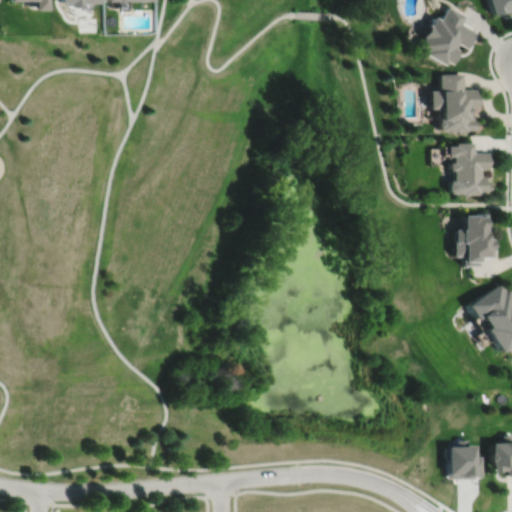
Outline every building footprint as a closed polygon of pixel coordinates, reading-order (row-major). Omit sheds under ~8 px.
[(9,0),(10,1),(34,0),(34,10),(47,10),(47,0),(9,0)] [(511,0),(487,0),(492,14),(500,12),(501,14),(507,12),(507,11),(511,9),(511,0)] [(447,6),(440,19),(434,16),(430,24),(428,23),(421,36),(423,37),(418,45),(426,50),(424,54),(444,65),(446,61),(451,64),(456,53),(455,53),(457,49),(454,47),(456,42),(466,48),(472,37),(471,37),(474,31),(460,23),(464,15),(447,6)] [(438,74),(438,90),(428,90),(429,109),(438,109),(438,130),(449,130),(449,131),(452,131),(452,132),(458,132),(458,131),(465,131),(465,130),(473,129),(473,118),(469,118),(469,113),(467,113),(467,107),(477,107),(477,94),(475,94),(475,88),(462,89),(461,73),(438,74)] [(449,192),(449,194),(459,193),(459,195),(480,194),(480,193),(489,192),(488,181),(484,181),(483,175),(480,175),(480,170),(487,169),(487,152),(474,152),(472,150),(472,142),(455,143),(455,146),(447,146),(447,157),(452,157),(453,163),(449,163),(449,171),(453,171),(453,181),(449,181),(449,182),(448,184),(448,191),(449,192)] [(462,211),(462,225),(460,225),(460,226),(453,226),(453,238),(452,238),(452,253),(462,253),(462,257),(461,257),(461,264),(477,264),(477,255),(491,255),(491,236),(485,236),(485,231),(486,231),(486,223),(486,211),(462,211)] [(496,283),(465,303),(474,316),(476,315),(477,316),(480,314),(486,324),(483,326),(497,347),(507,340),(511,347),(511,292),(507,295),(503,288),(500,289),(496,283)] [(491,441),(491,451),(489,451),(489,459),(490,459),(490,464),(492,464),(492,470),(500,470),(500,469),(505,469),(505,474),(511,474),(511,440),(510,440),(510,433),(500,433),(500,440),(498,440),(498,441),(491,441)] [(446,445),(446,447),(444,447),(444,449),(443,449),(444,455),(444,459),(446,459),(446,478),(473,477),(473,475),(482,475),(482,455),(474,455),(474,443),(467,443),(467,439),(456,439),(456,445),(446,445)]
